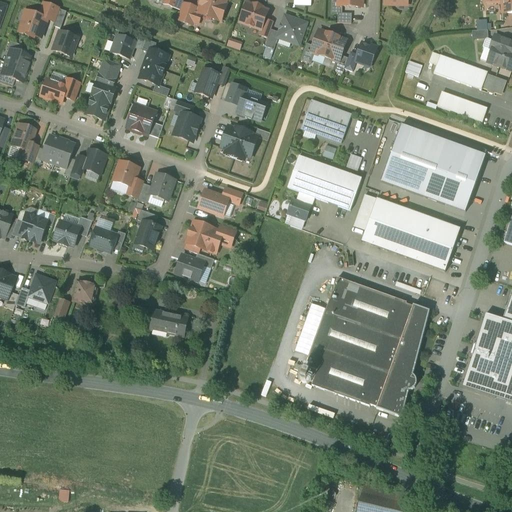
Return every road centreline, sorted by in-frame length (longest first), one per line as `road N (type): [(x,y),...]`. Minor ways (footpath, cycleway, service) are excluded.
road 1 (secondary): [(197,400),(304,433),(486,511)]
road 2 (residential): [(0,255),(147,278),(161,265),(195,170)]
road 3 (residential): [(511,167),(428,421)]
road 4 (secondary): [(0,369),(197,400)]
